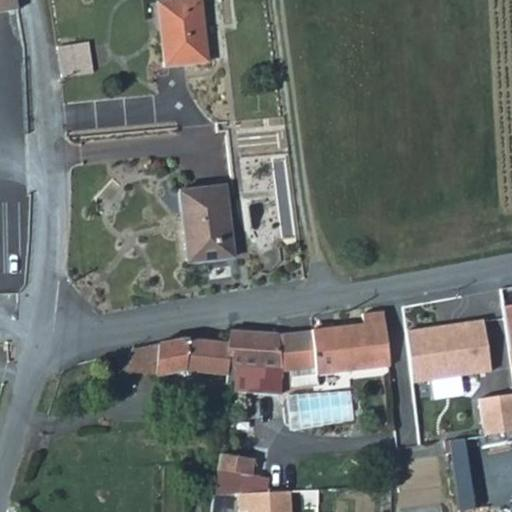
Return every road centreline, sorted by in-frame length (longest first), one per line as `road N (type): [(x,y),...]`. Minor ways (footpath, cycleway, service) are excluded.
road 1 (unclassified): [(38,330),(49,152),(26,0)]
road 2 (residential): [(326,297),(311,258),(275,0)]
road 3 (unclassified): [(38,330),(121,330),(326,297)]
road 4 (unclassified): [(326,297),(511,262)]
road 5 (unclassified): [(0,478),(38,330)]
